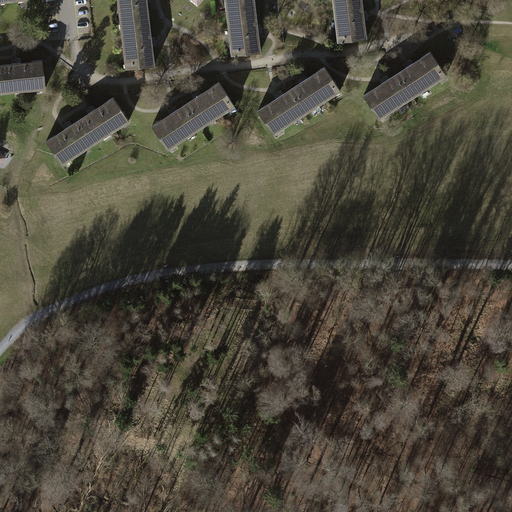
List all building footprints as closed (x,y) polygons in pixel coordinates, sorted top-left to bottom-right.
[(119,14),(120,23),(148,19),(147,10),(146,10),(145,2),(150,1),(150,0),(120,0),(122,13),(119,14)] [(225,1),(226,10),(254,7),(253,0),(227,0),(228,1),(225,1)] [(362,3),(361,0),(332,0),(333,5),(335,5),(339,32),(336,33),(337,42),(366,39),(365,28),(363,28),(362,20),(367,19),(367,18),(369,15),(366,13),(366,11),(361,12),(360,3),(362,3)] [(255,16),(254,7),(226,10),(227,19),(229,18),(233,46),(230,46),(231,55),(260,52),(258,42),(257,42),(256,33),(261,33),(261,31),(263,28),(260,27),(260,24),(254,25),(253,17),(255,16)] [(150,29),(148,19),(120,23),(121,31),(123,31),(127,58),(124,59),(125,68),(154,64),(153,54),(151,54),(150,46),(155,45),(155,43),(157,41),(154,39),(154,37),(149,37),(148,29),(150,29)] [(397,74),(410,94),(417,90),(419,92),(427,87),(425,84),(435,77),(437,80),(445,74),(429,50),(420,56),(421,58),(412,64),(409,60),(407,61),(405,60),(404,63),(402,64),(405,69),(397,74)] [(2,66),(5,90),(14,89),(14,92),(23,91),(22,87),(35,86),(36,89),(45,88),(42,59),(31,60),(32,62),(20,64),(20,58),(18,58),(16,57),(14,59),(12,59),(12,65),(2,66)] [(292,90),(305,110),(312,105),(314,108),(321,103),(319,100),(330,93),(332,95),(340,90),(324,66),(315,72),(316,73),(307,80),(304,75),(302,76),(299,76),(299,78),(297,80),(300,84),(292,90)] [(371,106),(380,118),(387,113),(386,111),(396,104),(397,107),(405,102),(403,99),(410,94),(397,74),(388,80),(385,76),(384,77),(381,76),(380,79),(379,80),(382,85),(372,91),(371,89),(363,94),(371,106)] [(186,105),(199,125),(206,121),(208,123),(215,118),(213,115),(224,108),(226,111),(234,105),(218,81),(209,87),(210,89),(201,95),(198,90),(196,91),(193,91),(193,93),(191,95),(194,100),(186,105)] [(266,122),(274,134),(282,129),(281,126),(291,120),(292,122),(300,117),(298,115),(305,110),(292,90),(283,96),(280,91),(278,92),(276,92),(275,95),(274,96),(277,100),(267,106),(266,105),(258,110),(266,122)] [(80,120),(93,140),(100,136),(102,138),(109,134),(108,131),(119,124),(120,126),(128,121),(113,97),(104,103),(105,104),(95,110),(92,106),(91,107),(88,106),(88,109),(85,110),(88,115),(80,120)] [(160,137),(168,149),(176,144),(174,141),(184,135),(186,137),(193,132),(192,130),(199,125),(186,105),(177,111),(174,106),(172,107),(170,107),(169,110),(167,111),(170,115),(161,121),(160,120),(152,125),(160,137)] [(54,151),(62,164),(70,159),(68,156),(78,150),(80,152),(87,148),(86,145),(93,140),(80,120),(72,126),(69,121),(67,122),(64,122),(63,125),(62,125),(65,130),(55,136),(54,134),(46,139),(54,151)]
